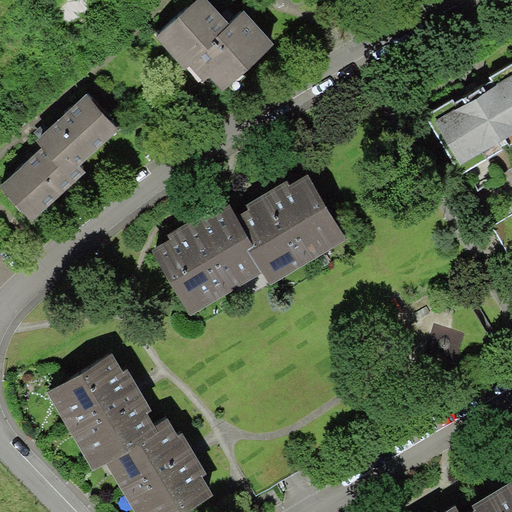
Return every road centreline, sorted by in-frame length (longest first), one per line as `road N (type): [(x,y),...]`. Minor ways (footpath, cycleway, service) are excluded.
road 1 (residential): [(0,319),(7,294),(72,244),(352,55),(450,0)]
road 2 (residential): [(511,384),(302,511)]
road 3 (residential): [(81,511),(16,434),(0,390)]
